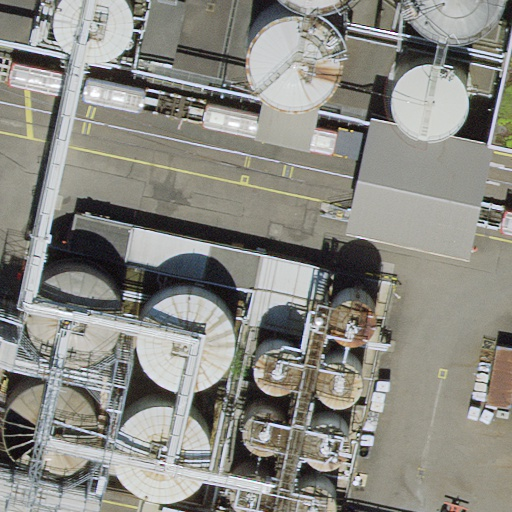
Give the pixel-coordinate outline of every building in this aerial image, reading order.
[(58,0),(52,12),(51,26),(54,40),(62,52),(73,60),(87,64),(101,64),(113,59),(123,51),(130,40),(133,27),(132,14),(127,2),(124,0),(58,0)] [(488,0),(392,0),(399,12),(410,23),(425,31),(441,33),(457,30),(472,23),(483,11),(488,0)] [(511,0),(507,0),(478,134),(511,141),(511,0)] [(330,78),(333,65),(333,56),(331,47),(328,38),(321,28),(312,19),(301,13),(283,9),(265,11),(249,19),(238,31),(231,46),(229,62),(232,78),(239,91),(250,102),(265,110),(281,112),(297,110),(312,102),(324,90),(330,78)] [(469,107),(472,93),(472,85),(470,76),(467,67),(460,56),(451,47),(440,41),(422,37),(405,39),(389,48),(377,60),(370,75),(368,91),(371,106),(378,120),(389,131),(404,138),(420,141),(437,138),(451,130),(463,118),(469,107)] [(329,269),(76,211),(68,247),(253,289),(245,320),(313,335),(329,269)] [(110,278),(97,268),(81,263),(65,263),(50,269),(38,279),(29,292),(25,307),(26,323),(32,338),(43,350),(57,357),(73,360),(89,358),(103,350),(114,339),(121,324),(122,308),(118,292),(110,278)] [(222,306),(210,296),(194,291),(178,291),(163,296),(150,306),(142,319),(138,335),(139,351),(145,365),(156,377),(170,385),(186,388),(202,385),(216,378),(227,366),(234,351),(235,335),(231,320),(222,306)] [(375,328),(376,320),(375,312),(372,306),(366,300),(359,297),(352,296),(344,297),(337,301),(332,307),(329,315),(329,323),(331,330),(336,336),(342,341),(350,343),(358,343),(365,340),(371,334),(375,328)] [(302,377),(304,370),(303,362),(299,355),(294,349),(287,346),(279,345),(272,347),(265,351),(260,357),(257,364),(256,372),(259,379),(264,386),(270,390),(278,392),(286,392),(293,389),(299,384),(302,377)] [(363,389),(365,381),(364,373),(360,366),(355,361),(348,357),(340,356),(332,358),(326,362),(321,368),(318,375),(317,383),(320,391),(324,397),(331,402),(339,404),(346,403),(354,400),(359,395),(363,389)] [(81,388),(68,378),(53,373),(36,373),(21,379),(9,388),(0,402),(0,438),(4,448),(14,459),(28,467),(44,470),(60,468),(75,460),(86,448),(92,434),(94,418),(90,402),(81,388)] [(194,415),(181,405),(165,399),(149,400),(134,405),(121,415),(113,428),(109,443),(110,459),(116,474),(127,486),(141,494),(157,497),(173,494),(187,487),(198,475),(205,460),(206,444),(202,428),(194,415)] [(289,441),(290,433),(289,426),(286,419),(280,413),(273,410),(266,409),(258,410),(251,414),(246,420),(243,428),(243,436),(245,443),(250,450),(256,454),(264,456),(272,456),(279,453),(285,447),(289,441)] [(350,451),(351,443),(350,436),(347,429),(341,423),(334,420),(326,419),(319,420),(312,424),(307,430),(304,438),(304,446),(306,453),(311,460),(317,464),(325,466),(333,466),(340,463),(346,458),(350,451)] [(277,500),(278,492),(277,485),(274,478),(268,472),(261,469),(254,468),(246,469),(239,473),(234,479),(231,487),(231,495),(233,502),(238,509),(242,511),(266,511),(267,511),(273,507),(277,500)] [(335,511),(337,506),(336,498),(332,491),(327,486),(320,482),(312,481),(304,483),(298,487),(292,493),(290,500),(289,508),(290,511),(335,511)]
